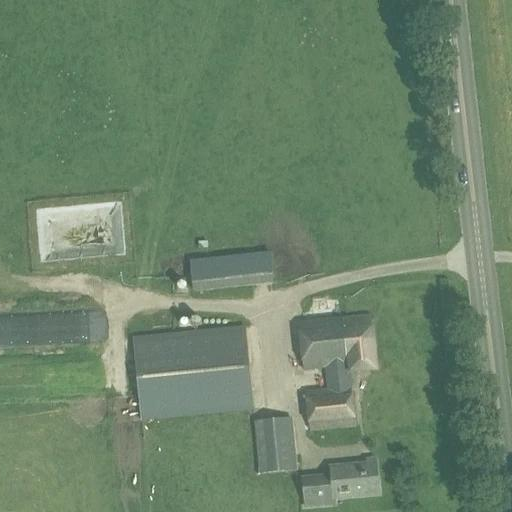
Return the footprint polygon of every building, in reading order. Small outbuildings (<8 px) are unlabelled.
[(124,210),(43,214),(44,227),(55,227),(56,235),(80,234),(80,235),(107,233),(107,226),(125,225),(124,210)] [(85,246),(85,257),(124,256),(123,227),(108,228),(109,243),(73,245),(73,246),(85,246)] [(190,261),(193,291),(274,283),(271,252),(190,261)] [(306,391),(310,432),(356,428),(351,374),(377,371),(378,371),(379,370),(372,314),(299,321),(304,371),(325,370),(327,389),(306,391)] [(133,337),(141,422),(254,410),(246,326),(133,337)] [(254,423),(259,474),(298,471),(293,418),(254,423)] [(303,479),(306,508),(335,505),(335,499),(379,495),(376,463),(331,467),(331,476),(303,479)]
